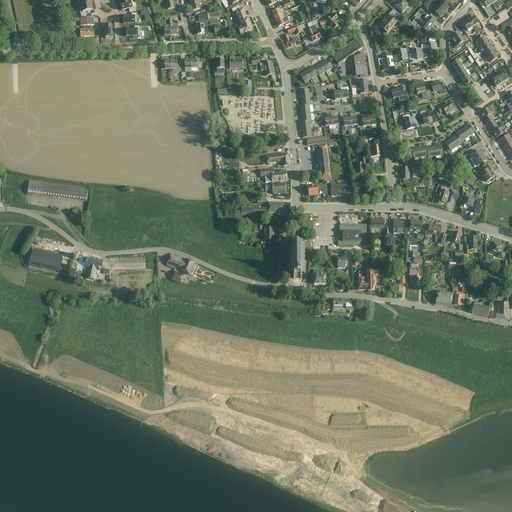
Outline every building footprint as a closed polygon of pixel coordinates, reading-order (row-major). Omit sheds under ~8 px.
[(174,8),(172,0),(166,2),(167,10),(174,8)] [(238,0),(229,0),(232,5),(226,8),(227,11),(230,10),(231,10),(238,6),(237,3),(239,1),(238,0)] [(409,5),(403,0),(399,0),(394,6),(402,13),(409,5)] [(492,4),(489,0),(482,0),(482,1),(486,7),(483,9),(487,15),(489,18),(491,16),(489,13),(492,12),(489,6),(492,4)] [(448,7),(441,1),(432,11),(439,17),(445,10),(446,11),(448,7)] [(133,8),(131,2),(120,5),(122,11),(129,9),(133,8)] [(340,4),(335,7),(339,12),(344,9),(346,7),(345,4),(343,2),(340,4)] [(92,10),(91,4),(79,7),(80,13),(86,12),(92,10)] [(247,19),(243,9),(235,12),(240,23),(242,27),(238,29),(240,35),(244,33),(252,30),(248,19),(247,19)] [(274,17),(285,12),(285,13),(287,12),(286,9),(284,10),(283,9),(279,10),(279,9),(272,12),(274,17)] [(403,18),(394,10),(388,16),(387,15),(378,26),(387,34),(396,23),(397,24),(403,18)] [(285,12),(274,17),(276,22),(287,18),(289,18),(288,15),(286,16),(285,13),(285,12)] [(301,12),(295,14),(295,15),(300,25),(305,22),(301,12)] [(338,26),(334,21),(338,18),(335,14),(331,18),(331,17),(326,21),(331,27),(329,29),(332,31),(334,30),(338,26)] [(207,26),(206,15),(201,15),(202,16),(198,16),(199,22),(195,22),(196,26),(197,26),(198,35),(204,34),(203,27),(207,26)] [(433,25),(435,23),(427,16),(425,18),(427,20),(424,23),(420,20),(417,24),(421,27),(420,27),(426,32),(433,25)] [(472,27),(476,32),(479,37),(482,35),(480,33),(480,32),(481,31),(479,28),(477,28),(475,25),(478,23),(474,17),(468,21),(473,27),(472,27)] [(287,18),(276,22),(278,27),(285,24),(286,26),(290,25),(287,18)] [(94,26),(94,19),(80,19),(80,27),(85,26),(86,30),(80,30),(80,33),(80,36),(81,36),(81,37),(81,38),(85,38),(85,37),(89,37),(94,37),(94,30),(91,30),(91,26),(94,26)] [(463,24),(467,31),(472,27),(473,27),(468,21),(463,24)] [(170,29),(171,29),(171,25),(160,26),(163,36),(165,35),(165,36),(171,36),(170,29)] [(218,26),(218,28),(214,28),(214,34),(223,34),(223,28),(219,28),(219,26),(218,26)] [(301,33),(299,26),(287,30),(289,35),(295,32),(296,35),(301,33)] [(310,29),(307,30),(310,36),(313,42),(321,38),(318,32),(313,34),(312,32),(314,31),(312,28),(310,29)] [(138,38),(138,37),(140,36),(140,30),(134,30),(126,30),(126,37),(133,37),(133,38),(138,38)] [(452,46),(453,49),(456,47),(457,49),(458,49),(461,48),(461,46),(463,45),(462,43),(468,39),(466,36),(462,38),(458,32),(450,38),(454,44),(452,46)] [(477,38),(479,37),(476,32),(475,33),(475,34),(471,36),(469,37),(471,42),(475,39),(476,40),(477,39),(477,38)] [(287,35),(284,36),(286,42),(287,48),(300,46),(298,39),(290,41),(287,35)] [(480,46),(487,42),(483,37),(475,42),(477,45),(479,44),(480,46)] [(348,46),(348,47),(353,54),(358,51),(362,49),(359,45),(356,41),(355,41),(356,42),(353,44),(352,43),(348,46)] [(490,47),(487,42),(480,46),(481,47),(479,47),(481,50),(482,49),(484,52),(490,47)] [(425,49),(427,58),(437,56),(435,44),(430,45),(430,48),(425,49)] [(340,52),(341,52),(346,59),(350,56),(351,56),(354,54),(353,54),(348,47),(345,49),(345,48),(340,52)] [(482,53),(485,58),(487,57),(494,53),(490,47),(484,52),(482,53)] [(404,61),(408,60),(406,50),(400,51),(401,54),(396,55),(396,56),(393,56),(395,65),(397,64),(405,63),(404,61)] [(423,62),(421,50),(415,51),(416,54),(409,55),(410,61),(412,61),(412,63),(423,62)] [(341,52),(340,52),(338,54),(337,54),(332,57),(338,65),(343,61),(343,62),(346,60),(346,59),(341,52)] [(363,53),(352,60),(352,61),(355,61),(355,63),(354,63),(355,67),(364,66),(364,65),(363,62),(364,62),(363,53)] [(487,57),(485,58),(486,59),(487,61),(489,60),(491,62),(497,58),(494,53),(487,57)] [(386,54),(386,58),(386,59),(387,62),(382,63),(383,71),(394,69),(392,58),(390,58),(390,54),(386,54)] [(216,60),(216,70),(221,70),(221,74),(224,74),(224,69),(224,59),(216,60)] [(229,61),(230,69),(242,68),(246,68),(246,62),(242,62),(242,60),(229,61)] [(321,64),(326,72),(332,68),(327,60),(321,64)] [(455,70),(461,66),(462,66),(463,65),(462,63),(460,64),(458,60),(451,64),(455,70)] [(171,70),(171,73),(171,79),(172,79),(172,81),(174,81),(174,79),(174,73),(181,72),(181,62),(177,62),(171,62),(171,70)] [(270,62),(264,63),(260,64),(261,72),(264,71),(266,76),(273,75),(270,62)] [(314,68),(318,75),(319,76),(326,72),(321,64),(314,68)] [(138,65),(131,65),(131,67),(131,74),(131,76),(138,76),(138,78),(142,78),(142,72),(138,72),(138,65)] [(355,67),(356,72),(355,72),(356,76),(360,76),(360,78),(365,77),(364,75),(366,75),(365,75),(364,71),(365,71),(365,65),(364,65),(364,66),(355,67)] [(462,66),(461,66),(455,70),(458,75),(465,71),(462,66)] [(498,77),(502,84),(508,80),(504,73),(509,70),(506,66),(504,67),(504,66),(498,70),(501,75),(498,77)] [(120,72),(117,72),(117,78),(121,78),(121,74),(131,74),(131,67),(120,68),(121,72),(120,72)] [(307,71),(311,79),(318,75),(313,67),(307,71)] [(305,83),(311,79),(307,71),(300,75),(305,83)] [(468,77),(465,71),(458,75),(462,81),(468,77)] [(497,88),(502,84),(498,77),(494,79),(492,74),(486,78),(489,83),(492,81),(497,88)] [(468,77),(462,81),(465,86),(468,84),(470,87),(476,84),(471,75),(468,77)] [(340,89),(341,92),(342,100),(348,99),(347,91),(346,88),(343,88),(342,81),(339,81),(340,89)] [(350,87),(351,90),(368,88),(367,81),(359,82),(359,86),(350,87)] [(440,88),(439,83),(431,85),(433,94),(439,92),(440,96),(447,94),(445,87),(440,88)] [(415,88),(417,95),(418,100),(431,96),(429,89),(424,90),(423,86),(415,88)] [(369,94),(368,88),(351,90),(351,94),(352,94),(353,96),(356,95),(356,92),(360,91),(361,95),(369,94)] [(301,99),(310,98),(309,90),(300,91),(301,99)] [(402,95),(400,90),(391,92),(393,100),(398,98),(399,102),(408,100),(407,94),(402,95)] [(182,98),(172,99),(173,107),(175,106),(183,105),(182,98)] [(310,98),(301,99),(302,107),(309,106),(311,106),(310,98)] [(442,105),(437,109),(440,114),(444,112),(447,116),(454,111),(449,104),(444,108),(442,105)] [(131,106),(131,114),(140,114),(142,114),(142,107),(131,106)] [(310,113),(309,106),(302,107),(300,107),(301,114),(310,113)] [(27,107),(27,116),(39,116),(40,108),(27,107)] [(483,121),(491,116),(490,115),(493,113),(492,111),(489,113),(487,109),(480,114),(482,117),(481,117),(483,121)] [(176,116),(174,116),(174,119),(185,117),(184,110),(176,111),(176,116)] [(10,112),(0,112),(0,120),(8,119),(10,119),(10,112)] [(301,114),(302,122),(310,121),(310,122),(311,122),(310,113),(301,114)] [(436,123),(434,113),(422,116),(424,125),(430,123),(430,124),(436,123)] [(403,119),(399,120),(401,128),(403,128),(404,131),(419,127),(416,114),(408,116),(403,117),(402,118),(403,119)] [(27,116),(27,124),(39,124),(39,116),(27,116)] [(488,126),(494,122),(491,116),(483,121),(485,123),(486,122),(488,126)] [(185,117),(174,119),(175,126),(186,124),(185,117)] [(333,134),(331,118),(326,119),(325,118),(322,119),(322,124),(320,125),(321,130),(326,130),(326,127),(329,127),(330,135),(331,135),(331,140),(334,139),(333,134)] [(360,128),(360,123),(359,120),(357,121),(356,118),(350,119),(352,139),(354,139),(353,136),(355,135),(354,129),(354,126),(357,126),(357,129),(360,128)] [(370,130),(370,135),(370,137),(377,135),(377,132),(376,132),(374,132),(374,130),(373,129),(372,129),(372,126),(376,126),(376,122),(378,122),(378,118),(368,119),(369,127),(370,130)] [(352,139),(350,119),(343,119),(344,127),(348,127),(348,131),(349,131),(349,136),(343,136),(343,140),(352,139)] [(362,123),(360,123),(360,131),(363,130),(363,127),(369,127),(368,119),(362,120),(362,123)] [(302,130),(311,129),(310,122),(310,121),(302,122),(301,122),(302,130)] [(498,128),(494,122),(488,126),(491,130),(490,131),(491,133),(498,128)] [(8,124),(0,124),(0,127),(0,132),(11,131),(11,128),(9,129),(8,124)] [(498,128),(491,133),(493,136),(494,135),(496,138),(503,134),(501,131),(506,128),(505,125),(499,129),(498,128)] [(468,126),(462,130),(468,138),(474,133),(468,126)] [(311,133),(311,129),(302,130),(302,138),(314,137),(314,132),(311,133)] [(462,142),(468,138),(462,130),(456,134),(457,136),(462,142)] [(11,131),(0,132),(1,140),(12,139),(11,131)] [(183,135),(179,135),(179,146),(191,145),(190,132),(183,133),(183,135)] [(29,133),(28,141),(31,141),(39,142),(40,135),(29,133)] [(153,134),(153,147),(164,147),(164,136),(160,136),(160,134),(153,134)] [(498,141),(502,146),(511,140),(507,135),(498,141)] [(457,136),(451,140),(457,148),(463,144),(462,142),(457,136)] [(326,137),(307,140),(308,146),(315,146),(316,146),(321,180),(323,180),(323,181),(331,180),(326,137)] [(451,152),(457,148),(451,140),(445,144),(450,151),(451,152)] [(505,151),(511,146),(511,141),(511,140),(502,146),(505,151)] [(379,157),(378,143),(378,141),(374,141),(374,147),(370,147),(370,157),(379,157)] [(27,150),(27,153),(38,154),(39,147),(30,146),(30,150),(27,150)] [(421,158),(428,157),(426,149),(427,149),(426,147),(419,148),(421,158)] [(434,148),(435,158),(443,156),(441,147),(434,148)] [(421,158),(419,148),(411,150),(413,160),(421,158)] [(435,158),(434,148),(427,149),(426,149),(428,157),(428,159),(435,158)] [(289,165),(287,152),(266,155),(268,164),(274,163),(283,162),(284,166),(289,165)] [(487,161),(480,152),(471,158),(477,167),(487,161)] [(27,153),(26,160),(37,162),(38,154),(27,153)] [(367,167),(366,159),(359,160),(359,165),(356,165),(356,175),(364,174),(363,167),(367,167)] [(464,162),(462,163),(469,173),(471,171),(464,162)] [(492,170),(489,166),(484,169),(485,171),(481,173),(487,183),(491,180),(492,182),(497,178),(495,175),(493,176),(490,171),(492,170)] [(409,182),(409,180),(409,168),(401,168),(402,175),(401,175),(401,180),(403,180),(403,182),(404,183),(408,183),(409,182)] [(421,168),(412,168),(412,177),(421,177),(421,168)] [(257,176),(250,177),(249,169),(243,169),(244,185),(257,184),(257,176)] [(274,169),(260,171),(261,175),(265,175),(265,183),(286,181),(286,170),(279,171),(280,174),(274,174),(274,169)] [(88,189),(29,181),(27,194),(87,202),(88,189)] [(286,194),(285,184),(272,185),(273,195),(286,194)] [(327,194),(326,185),(308,187),(309,196),(319,195),(319,191),(321,190),(321,189),(323,189),(323,194),(327,194)] [(349,196),(349,186),(332,186),(332,197),(349,196)] [(440,194),(439,198),(437,197),(435,203),(439,204),(441,205),(442,204),(443,203),(445,204),(449,193),(440,190),(439,194),(440,194)] [(459,194),(451,191),(449,198),(457,200),(459,194)] [(472,208),(473,206),(472,206),(474,200),(472,199),(473,196),(467,194),(465,200),(468,201),(466,206),(472,208)] [(472,206),(473,206),(476,207),(474,213),(480,214),(482,206),(480,206),(481,202),(474,200),(472,206)] [(284,203),(269,203),(269,214),(277,214),(277,216),(284,216),(284,203)] [(249,214),(266,214),(266,209),(248,210),(248,208),(241,208),(241,216),(249,216),(249,214)] [(85,216),(77,209),(75,211),(71,216),(78,222),(82,217),(83,218),(85,216)] [(384,228),(384,220),(372,220),(372,229),(384,228)] [(404,220),(394,220),(393,235),(403,235),(404,220)] [(422,223),(411,221),(409,230),(421,231),(422,223)] [(338,246),(360,246),(360,249),(366,249),(366,246),(367,246),(367,225),(339,225),(340,242),(338,242),(338,246)] [(434,227),(430,226),(428,233),(436,236),(435,239),(436,242),(438,243),(437,246),(443,248),(447,235),(441,234),(440,234),(442,228),(435,226),(434,227)] [(274,240),(274,229),(265,229),(265,240),(274,240)] [(459,246),(461,241),(459,241),(460,238),(459,237),(460,234),(451,232),(448,240),(452,241),(451,243),(459,246)] [(470,255),(470,250),(477,250),(477,237),(468,238),(468,246),(464,246),(464,255),(465,259),(468,259),(469,257),(469,255),(470,255)] [(295,240),(295,241),(293,243),(292,242),(292,243),(290,243),(289,243),(290,274),(289,274),(290,275),(290,274),(293,274),(293,275),(294,275),(294,277),(293,278),(294,279),(294,278),(300,278),(301,279),(301,278),(301,277),(301,274),(305,274),(305,275),(306,274),(305,273),(305,249),(310,249),(310,243),(302,243),(301,242),(300,243),(299,241),(299,240),(298,241),(296,241),(295,240)] [(491,248),(490,253),(494,254),(498,255),(497,257),(503,259),(505,253),(501,252),(503,246),(493,243),(492,248),(491,248)] [(64,254),(33,247),(28,267),(59,274),(64,254)] [(351,260),(351,251),(347,251),(347,257),(342,257),(342,259),(338,259),(338,268),(345,268),(345,265),(347,265),(347,263),(348,263),(347,260),(351,260)] [(464,258),(463,251),(455,252),(451,252),(451,257),(450,257),(450,261),(455,261),(455,258),(464,258)] [(166,266),(175,270),(174,272),(175,272),(171,280),(181,284),(184,276),(178,273),(179,271),(190,276),(195,264),(171,254),(166,266)] [(86,267),(88,268),(86,278),(94,280),(97,269),(102,271),(104,261),(90,258),(80,256),(77,268),(83,270),(84,267),(86,267)] [(413,276),(418,276),(418,269),(418,265),(422,265),(422,258),(414,257),(414,264),(409,264),(409,269),(410,269),(409,276),(410,276),(410,277),(413,277),(413,276)] [(326,285),(325,271),(314,271),(314,285),(326,285)] [(366,272),(367,281),(374,280),(374,277),(379,276),(379,271),(366,272)] [(358,291),(367,291),(367,283),(365,283),(365,280),(365,275),(358,275),(358,280),(358,291)] [(453,294),(440,292),(439,297),(437,297),(436,305),(451,307),(453,294)] [(461,305),(463,306),(464,300),(462,299),(462,294),(456,293),(454,305),(461,306),(461,305)] [(352,301),(334,300),(333,310),(346,311),(353,311),(353,306),(352,306),(352,301)] [(472,314),(488,318),(490,309),(477,306),(477,303),(474,302),(472,314)] [(509,320),(510,303),(497,302),(497,319),(509,320)]
